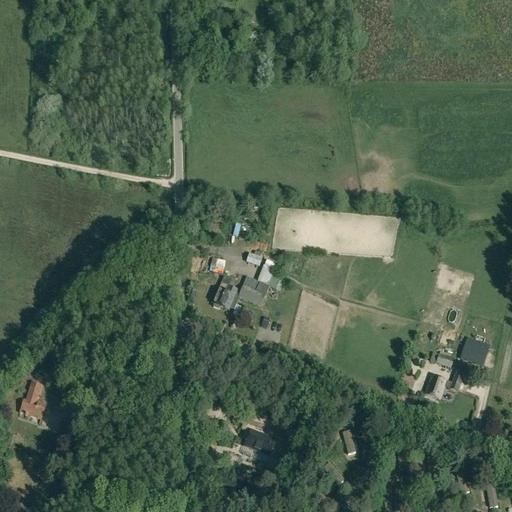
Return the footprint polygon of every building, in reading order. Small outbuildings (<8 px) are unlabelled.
[(300,44),(302,37),(298,32),(290,33),(288,40),(293,46),(300,44)] [(222,227),(207,226),(207,238),(221,239),(222,227)] [(250,254),(247,264),(259,268),(262,258),(250,254)] [(268,288),(270,283),(275,273),(263,268),(257,283),(246,278),(238,299),(261,309),(266,296),(257,292),(260,284),(268,288)] [(213,305),(224,310),(225,307),(228,309),(237,291),(228,287),(231,282),(224,279),(213,305)] [(467,340),(463,352),(460,361),(482,369),(485,360),(489,347),(467,340)] [(436,364),(451,369),(454,360),(439,355),(436,364)] [(474,367),(460,362),(457,371),(470,376),(474,367)] [(431,377),(425,396),(440,401),(444,388),(450,389),(449,391),(457,394),(457,393),(460,386),(463,376),(456,373),(455,376),(454,376),(451,384),(431,377)] [(26,402),(24,401),(20,414),(41,420),(45,406),(36,403),(38,396),(40,396),(43,388),(31,384),(26,402)] [(77,400),(53,397),(52,408),(76,410),(77,400)] [(275,442),(250,432),(244,447),(268,457),(275,442)] [(355,453),(349,432),(342,434),(347,455),(355,453)] [(210,447),(212,435),(206,434),(203,446),(210,447)] [(369,441),(369,463),(377,463),(377,441),(369,441)] [(397,449),(399,471),(407,470),(405,448),(397,449)] [(430,481),(438,480),(434,458),(426,459),(430,481)] [(337,486),(343,481),(329,464),(323,469),(337,486)] [(469,493),(463,471),(456,473),(461,495),(469,493)] [(493,485),(485,487),(489,509),(497,507),(493,485)] [(376,487),(368,489),(373,510),(381,509),(376,487)] [(403,490),(395,490),(395,511),(403,511),(403,490)] [(319,493),(313,498),(324,511),(331,511),(334,510),(319,493)] [(428,511),(428,502),(420,503),(420,511),(428,511)]
